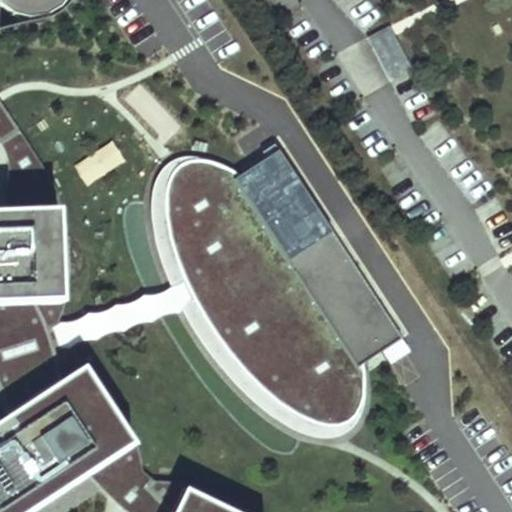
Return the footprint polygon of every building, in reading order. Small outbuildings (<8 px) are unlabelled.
[(0,0),(0,26),(18,30),(42,23),(61,10),(67,0),(0,0)] [(368,35),(388,80),(410,70),(390,25),(368,35)] [(0,143),(15,134),(0,109),(0,143)] [(7,195),(8,217),(51,215),(54,304),(0,306),(0,394),(10,413),(78,370),(129,450),(87,476),(114,500),(123,509),(126,511),(166,511),(175,494),(214,511),(248,511),(230,500),(184,486),(153,481),(140,470),(134,435),(115,402),(87,371),(58,349),(55,338),(53,330),(60,310),(64,259),(60,216),(48,177),(15,134),(0,143),(0,152),(5,163),(7,195)] [(163,199),(167,240),(185,288),(212,335),(248,376),(286,409),(326,425),(343,425),(355,418),(364,388),(356,365),(400,338),(272,147),(256,157),(239,167),(231,172),(204,162),(191,161),(180,164),(169,179),(163,199)] [(0,217),(0,306),(54,304),(51,215),(8,217),(0,217)] [(497,361),(511,351),(511,327),(509,323),(483,339),(497,361)] [(129,450),(78,370),(10,413),(4,417),(0,419),(0,511),(30,511),(87,476),(129,450)] [(214,511),(175,494),(166,511),(214,511)]
